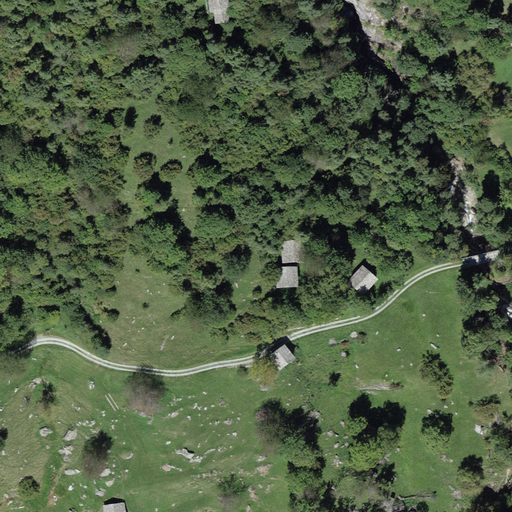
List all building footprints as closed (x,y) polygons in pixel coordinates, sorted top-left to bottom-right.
[(229,0),(208,0),(210,12),(214,11),(215,24),(229,22),(228,10),(231,10),(229,0)] [(302,241),(281,242),(282,262),(304,261),(302,241)] [(378,279),(362,265),(347,282),(363,296),(378,279)] [(297,267),(273,268),(274,288),(298,286),(297,267)] [(295,359),(285,345),(269,357),(279,370),(295,359)] [(134,511),(132,502),(108,505),(109,511),(134,511)]
